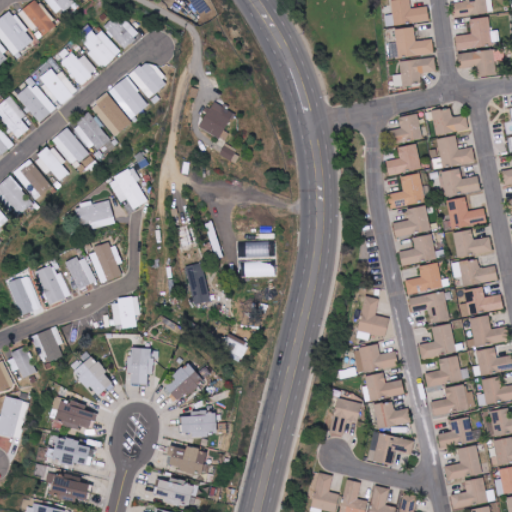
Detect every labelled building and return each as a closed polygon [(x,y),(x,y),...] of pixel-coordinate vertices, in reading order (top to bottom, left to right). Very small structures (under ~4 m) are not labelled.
[(35,0),(20,12),(41,38),(58,25),(38,0),(35,0)] [(75,2),(72,0),(46,0),(58,16),(75,2)] [(430,22),(428,7),(412,9),(410,0),(396,0),(392,1),(393,15),(386,16),(387,27),(430,22)] [(494,13),(492,0),(466,0),(467,2),(454,3),(456,17),(494,13)] [(0,19),(0,36),(15,56),(35,41),(12,10),(0,19)] [(470,19),(472,35),(456,36),(458,49),(500,45),(499,30),(491,31),(490,17),(470,19)] [(126,19),(121,24),(116,18),(106,28),(125,49),(141,35),(126,19)] [(122,52),(100,28),(82,45),(104,69),(122,52)] [(396,30),(398,58),(434,55),(433,40),(416,41),(415,28),(396,30)] [(0,64),(11,56),(0,42),(0,64)] [(498,75),(496,62),(506,60),(504,48),(461,55),(463,69),(481,66),(483,78),(498,75)] [(79,60),(73,53),(62,62),(81,85),(98,71),(85,55),(79,60)] [(437,72),(435,58),(398,62),(401,86),(423,83),(421,74),(437,72)] [(151,99),(170,82),(149,60),(131,77),(151,99)] [(65,71),(57,76),(53,70),(40,79),(56,106),(78,93),(65,71)] [(41,124),(58,108),(33,81),(16,97),(41,124)] [(135,97),(124,83),(116,89),(123,98),(118,102),(131,118),(142,110),(132,98),(135,97)] [(116,137),(132,123),(110,95),(93,109),(116,137)] [(0,116),(19,139),(30,130),(22,120),(28,116),(12,97),(0,106),(0,116)] [(200,128),(222,139),(235,113),(214,102),(200,128)] [(470,130),(467,115),(453,118),(451,108),(433,111),(437,135),(470,130)] [(112,140),(98,124),(99,123),(91,113),(74,127),(96,153),(112,140)] [(422,139),(420,113),(400,115),(403,140),(422,139)] [(53,141),(74,166),(90,153),(69,128),(53,141)] [(0,157),(12,148),(0,132),(0,157)] [(438,139),(444,167),(476,161),(473,147),(460,150),(457,135),(438,139)] [(389,173),(421,169),(418,144),(399,146),(400,158),(387,160),(389,173)] [(47,175),(52,171),(60,181),(70,173),(63,165),(67,162),(54,146),(36,161),(47,175)] [(241,154),(225,147),(220,156),(237,163),(241,154)] [(15,173),(36,200),(52,187),(31,160),(15,173)] [(122,203),(128,200),(134,210),(148,202),(138,182),(141,180),(135,168),(110,181),(122,203)] [(481,191),(479,176),(462,179),(461,169),(442,171),(445,196),(481,191)] [(394,193),(396,207),(426,201),(421,172),(401,176),(404,191),(394,193)] [(0,184),(0,195),(17,216),(33,203),(12,175),(0,184)] [(448,200),(453,229),(488,223),(485,208),(469,211),(467,197),(448,200)] [(431,232),(427,205),(407,208),(409,221),(393,223),(395,236),(431,232)] [(0,228),(9,221),(0,209),(0,228)] [(457,256),(493,252),(491,237),(474,239),(473,229),(454,231),(457,256)] [(400,251),(402,265),(437,259),(433,234),(414,238),(415,249),(400,251)] [(102,285),(123,276),(119,265),(122,264),(114,243),(90,252),(102,285)] [(87,257),(69,263),(78,290),(97,284),(87,257)] [(455,278),(463,276),(464,286),(499,280),(496,266),(480,268),(479,259),(453,263),(455,278)] [(210,302),(205,263),(188,265),(193,304),(210,302)] [(420,266),(421,278),(406,280),(407,293),(443,289),(440,263),(420,266)] [(58,275),(55,266),(36,273),(48,306),(72,297),(63,273),(58,275)] [(504,310),(502,295),(485,297),(484,287),(465,289),(467,303),(460,304),(462,315),(504,310)] [(412,312),(429,310),(431,322),(450,320),(446,293),(410,297),(412,312)] [(390,318),(377,316),(380,299),(365,296),(358,338),(370,340),(371,335),(387,337),(390,318)] [(116,328),(138,326),(137,316),(141,315),(140,297),(113,300),(116,328)] [(510,341),(508,327),(492,329),(490,315),(471,318),(475,346),(510,341)] [(422,359),(457,352),(452,323),(432,327),(435,342),(419,345),(422,359)] [(58,342),(52,328),(39,333),(50,361),(63,356),(58,342)] [(243,357),(249,347),(233,338),(227,348),(243,357)] [(397,352),(380,354),(379,345),(354,349),(358,372),(399,366),(397,352)] [(14,359),(10,361),(14,372),(20,369),(23,378),(36,373),(27,347),(12,352),(14,359)] [(477,350),(479,366),(474,367),(476,377),(511,369),(511,355),(497,358),(495,347),(477,350)] [(81,376),(101,398),(117,384),(91,356),(75,370),(81,376)] [(426,373),(428,387),(463,381),(459,356),(439,359),(441,370),(426,373)] [(179,402),(204,380),(190,363),(164,385),(179,402)] [(405,396),(403,380),(386,382),(385,373),(366,376),(367,386),(364,386),(365,400),(405,396)] [(511,400),(511,385),(503,386),(502,377),(483,379),(486,403),(511,400)] [(476,409),(474,391),(467,392),(466,385),(445,387),(447,400),(433,401),(434,414),(476,409)] [(0,434),(21,439),(29,402),(6,397),(0,423),(0,434)] [(362,403),(338,398),(331,433),(345,435),(348,420),(359,422),(362,403)] [(99,413),(57,399),(54,408),(59,410),(56,419),(79,426),(80,425),(93,429),(99,413)] [(378,428),(412,424),(410,409),(394,410),(393,401),(376,403),(378,428)] [(511,433),(511,418),(509,408),(492,410),(495,435),(511,433)] [(217,431),(217,413),(207,413),(207,410),(192,410),(192,416),(182,416),(182,433),(192,433),(192,438),(209,437),(209,431),(217,431)] [(449,419),(450,433),(440,433),(440,445),(482,443),(481,430),(471,430),(471,418),(449,419)] [(396,451),(412,455),(415,441),(381,433),(374,461),(393,465),(396,451)] [(91,465),(92,457),(89,456),(91,447),(79,445),(80,440),(58,437),(55,459),(74,463),(74,462),(91,465)] [(511,437),(495,440),(498,464),(511,462),(511,437)] [(458,449),(461,463),(445,467),(448,481),(483,473),(477,445),(458,449)] [(175,446),(170,467),(203,474),(208,450),(187,446),(187,449),(175,446)] [(511,492),(511,466),(500,468),(501,479),(496,480),(498,494),(511,492)] [(91,500),(93,484),(81,483),(82,477),(49,473),(48,481),(55,481),(53,492),(62,493),(61,499),(78,501),(78,498),(91,500)] [(331,492),(334,476),(320,473),(311,511),(321,511),(322,510),(331,511),(336,511),(340,494),(331,492)] [(194,485),(186,484),(187,481),(160,477),(157,497),(192,502),(194,485)] [(494,490),(487,491),(484,477),(465,481),(467,492),(450,495),(453,509),(496,501),(494,490)] [(366,511),(368,501),(359,499),(362,483),(348,480),(341,511),(366,511)] [(370,511),(396,511),(397,507),(387,505),(391,489),(376,485),(370,511)] [(415,511),(419,496),(404,493),(400,511),(415,511)]
